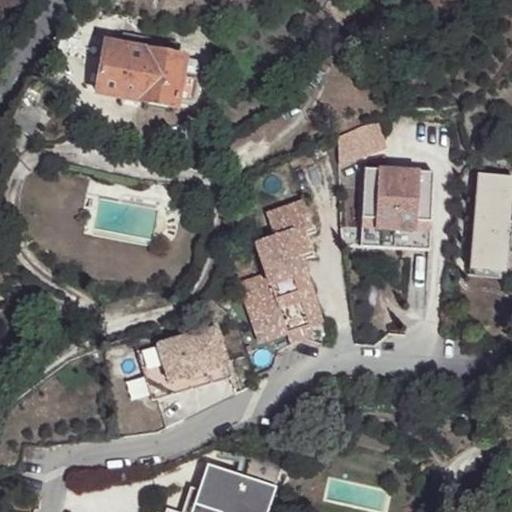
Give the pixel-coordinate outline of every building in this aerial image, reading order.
[(177,102),(182,77),(185,59),(106,44),(96,93),(176,108),(177,102)] [(193,79),(182,77),(177,102),(189,104),(194,102),(198,83),(193,79)] [(337,165),(385,153),(378,125),(329,137),(337,165)] [(436,174),(367,169),(362,247),(431,252),(436,174)] [(505,274),(511,197),(511,179),(478,177),(469,271),(505,274)] [(279,325),(283,334),(307,326),(303,315),(315,311),(298,260),(311,256),(300,223),(306,221),(299,203),(262,215),(271,239),(252,245),(263,275),(236,285),(253,334),(279,325)] [(303,315),(307,326),(319,322),(315,311),(303,315)] [(253,334),(256,343),(283,334),(279,325),(253,334)] [(214,326),(135,353),(152,402),(230,375),(214,326)] [(307,326),(283,334),(286,344),(310,336),(307,326)] [(191,487),(183,511),(268,511),(277,489),(275,488),(282,466),(250,458),(244,477),(208,465),(200,490),(191,487)]
